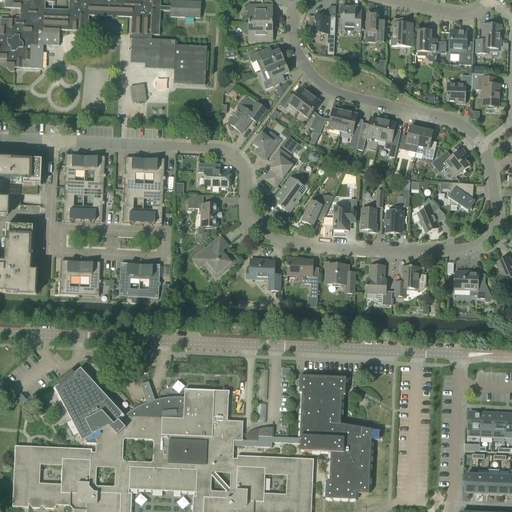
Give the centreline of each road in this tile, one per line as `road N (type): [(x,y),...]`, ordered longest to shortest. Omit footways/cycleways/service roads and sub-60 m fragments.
road 1 (residential): [(54,142),(219,149),(244,170),(250,212),(267,233),(403,251),(484,242),(496,218),(481,144)]
road 2 (residential): [(459,355),(0,334)]
road 3 (residential): [(481,144),(456,123),(319,83),(294,45),(291,20),(300,0)]
road 4 (residential): [(49,254),(164,256),(160,233),(50,227)]
road 5 (residential): [(459,355),(447,511)]
